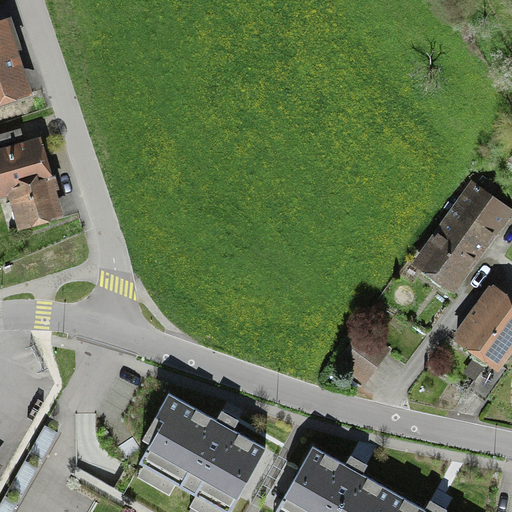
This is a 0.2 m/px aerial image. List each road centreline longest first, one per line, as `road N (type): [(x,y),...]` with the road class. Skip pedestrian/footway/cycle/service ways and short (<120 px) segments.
road 1 (unclassified): [(113,328),(278,392),(511,445)]
road 2 (residential): [(29,0),(116,282),(113,328)]
